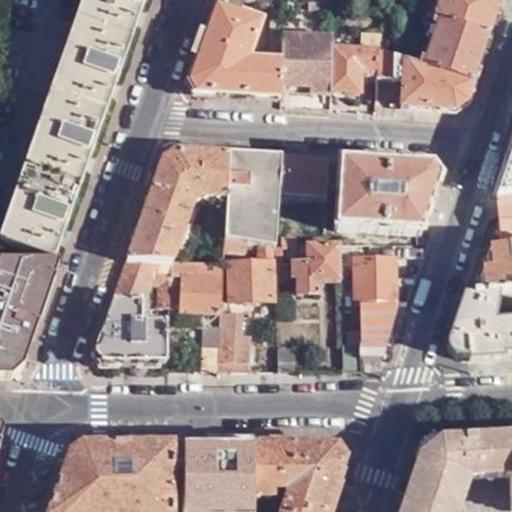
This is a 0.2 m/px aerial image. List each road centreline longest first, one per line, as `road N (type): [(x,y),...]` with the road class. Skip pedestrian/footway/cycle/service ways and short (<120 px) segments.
road 1 (residential): [(46,407),(404,408)]
road 2 (residential): [(137,119),(489,132)]
road 3 (residential): [(137,119),(46,407)]
road 4 (residential): [(489,132),(404,408)]
road 5 (residential): [(182,0),(137,119)]
